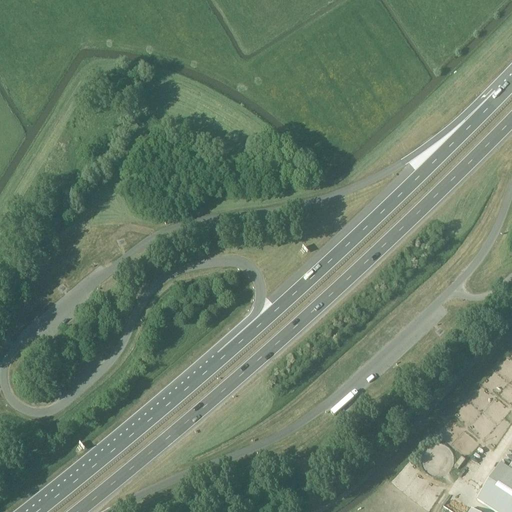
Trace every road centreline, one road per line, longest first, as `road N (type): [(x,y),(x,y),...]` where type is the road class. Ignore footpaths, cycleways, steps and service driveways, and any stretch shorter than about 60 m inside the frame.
road 1 (trunk): [(76,511),(244,371),(511,119)]
road 2 (trunk): [(503,92),(198,375)]
road 3 (trunk): [(198,375),(33,511)]
road 4 (trunk): [(503,92),(387,170)]
road 5 (trunk): [(252,274),(252,315),(214,348),(198,375)]
